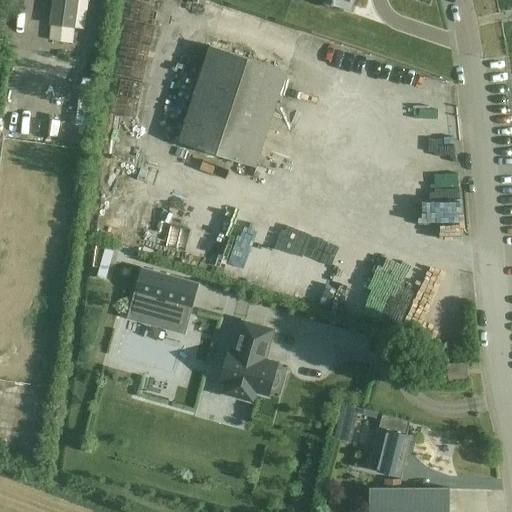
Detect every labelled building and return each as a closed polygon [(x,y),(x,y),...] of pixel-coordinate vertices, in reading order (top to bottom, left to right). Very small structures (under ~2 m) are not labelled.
[(75,27),(78,0),(53,0),(51,24),(75,27)] [(324,0),(325,0),(324,3),(329,7),(334,8),(340,8),(341,6),(351,9),(354,0),(324,0)] [(51,24),(48,40),(73,43),(75,27),(51,24)] [(255,166),(287,71),(211,46),(179,141),(255,166)] [(69,121),(81,123),(89,75),(77,73),(69,121)] [(257,166),(254,175),(263,178),(266,169),(257,166)] [(204,258),(206,228),(195,227),(192,257),(204,258)] [(241,259),(219,251),(214,265),(270,284),(280,253),(247,242),(241,259)] [(189,261),(191,250),(158,245),(156,256),(189,261)] [(317,302),(328,258),(303,251),(291,296),(317,302)] [(142,266),(129,314),(185,330),(198,282),(142,266)] [(343,279),(337,302),(355,307),(361,285),(343,279)] [(256,392),(269,395),(271,387),(275,388),(278,385),(281,381),(281,376),(280,372),(276,371),(278,362),(265,359),(273,329),(244,321),(236,351),(229,349),(220,382),(237,386),(235,396),(253,401),(256,392)] [(451,380),(466,379),(466,365),(450,365),(451,380)] [(0,390),(26,394),(28,385),(0,381),(0,390)] [(336,426),(353,430),(359,407),(341,403),(336,426)] [(411,436),(407,435),(410,421),(383,414),(379,428),(369,469),(401,476),(411,436)] [(449,511),(449,489),(371,489),(370,511),(449,511)] [(330,499),(327,511),(340,511),(343,503),(330,499)]
